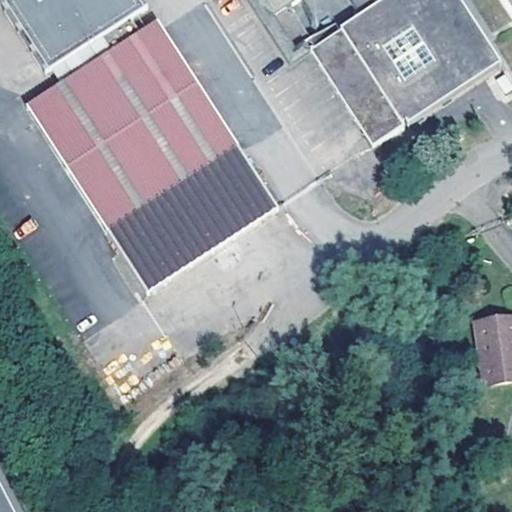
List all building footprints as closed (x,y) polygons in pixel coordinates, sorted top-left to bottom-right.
[(138,0),(0,0),(0,8),(43,75),(145,11),(138,0)] [(248,0),(244,4),(253,17),(264,10),(295,58),(311,48),(290,14),(311,0),(248,0)] [(311,48),(378,155),(502,72),(482,42),(454,0),(404,0),(394,7),(388,0),(311,0),(290,14),(311,48)] [(311,62),(373,158),(378,155),(311,48),(295,58),(264,10),(253,17),(290,74),(311,62)] [(147,39),(227,162),(239,154),(159,31),(147,39)] [(147,39),(42,109),(122,232),(109,239),(144,294),(277,213),(239,154),(227,162),(147,39)] [(30,117),(109,239),(122,232),(42,109),(30,117)] [(488,384),(511,381),(511,325),(482,329),(488,384)]
